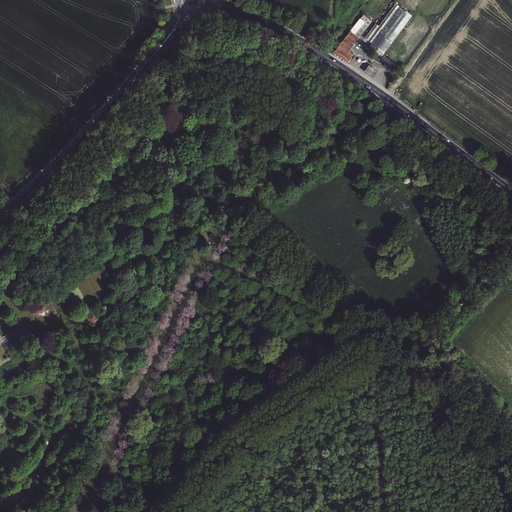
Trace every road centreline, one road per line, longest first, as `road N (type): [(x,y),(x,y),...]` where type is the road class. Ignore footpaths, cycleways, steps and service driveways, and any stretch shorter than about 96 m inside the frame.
road 1 (secondary): [(511,191),(352,73),(237,10)]
road 2 (tertiary): [(0,215),(152,55)]
